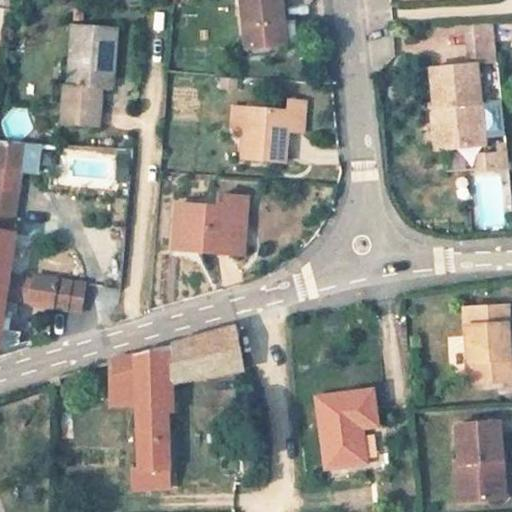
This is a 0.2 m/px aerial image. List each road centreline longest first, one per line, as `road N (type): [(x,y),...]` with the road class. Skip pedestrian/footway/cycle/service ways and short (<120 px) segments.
road 1 (residential): [(364,254),(255,302),(0,386)]
road 2 (unknown): [(159,0),(148,337)]
road 3 (residential): [(364,254),(343,0)]
road 4 (unknown): [(280,291),(296,473),(290,511)]
road 5 (residential): [(364,254),(511,253)]
